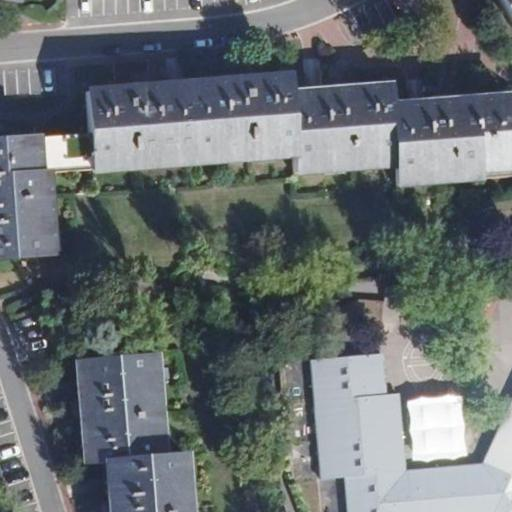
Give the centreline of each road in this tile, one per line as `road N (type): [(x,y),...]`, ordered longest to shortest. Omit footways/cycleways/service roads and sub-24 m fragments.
road 1 (residential): [(0,49),(248,30),(344,0)]
road 2 (residential): [(0,330),(57,511)]
